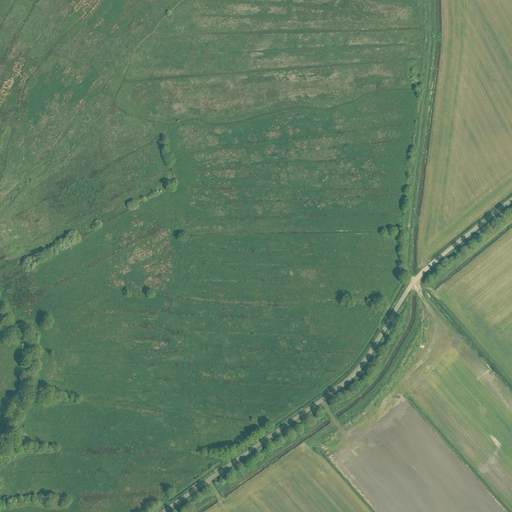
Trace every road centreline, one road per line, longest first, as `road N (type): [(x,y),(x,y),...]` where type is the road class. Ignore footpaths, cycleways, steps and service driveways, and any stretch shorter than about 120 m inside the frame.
road 1 (unclassified): [(162,511),(349,379),(412,283),(511,200)]
road 2 (track): [(431,0),(409,231),(412,283)]
road 3 (track): [(0,318),(30,362),(0,439)]
